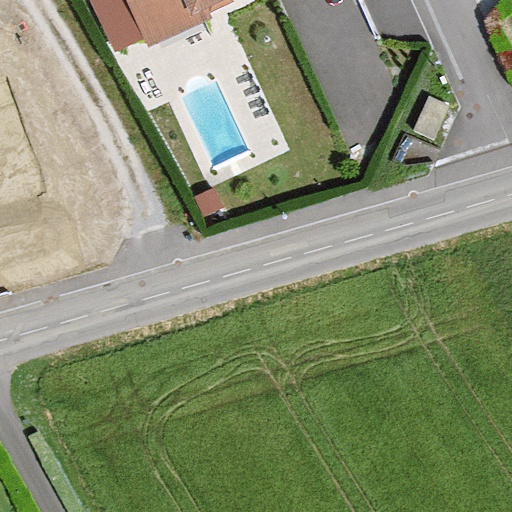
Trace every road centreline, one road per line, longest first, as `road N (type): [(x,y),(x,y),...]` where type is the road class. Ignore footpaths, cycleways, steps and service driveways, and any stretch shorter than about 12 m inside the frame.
road 1 (unclassified): [(0,341),(511,194)]
road 2 (residential): [(511,148),(450,0)]
